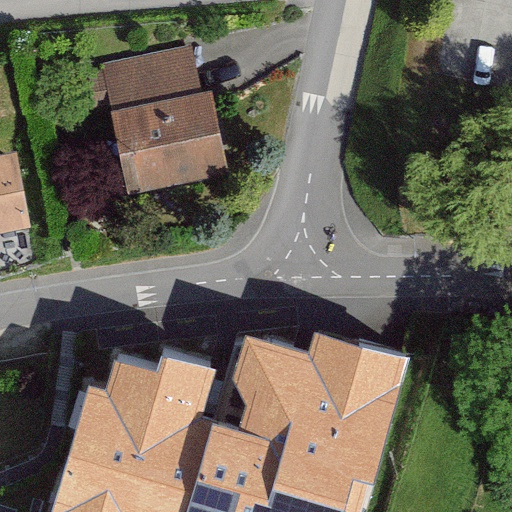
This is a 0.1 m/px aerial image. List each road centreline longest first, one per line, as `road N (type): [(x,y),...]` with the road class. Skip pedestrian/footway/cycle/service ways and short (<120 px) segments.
road 1 (residential): [(288,270),(0,314)]
road 2 (unclassified): [(354,0),(288,270)]
road 3 (residential): [(511,277),(288,270)]
